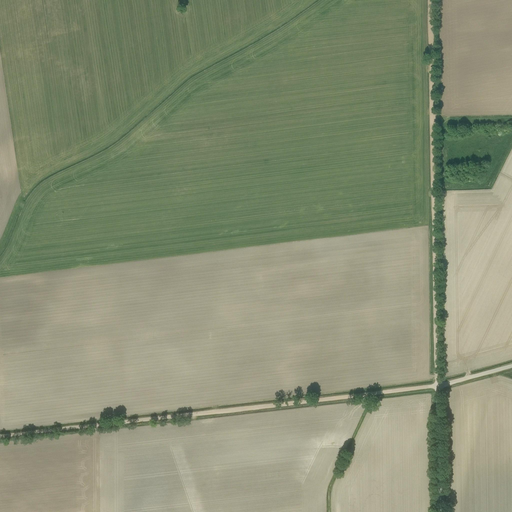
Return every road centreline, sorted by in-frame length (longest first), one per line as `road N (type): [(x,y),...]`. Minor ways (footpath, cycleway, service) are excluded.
road 1 (track): [(0,436),(438,385)]
road 2 (track): [(431,0),(438,385)]
road 3 (unclassified): [(439,511),(438,385),(511,365)]
